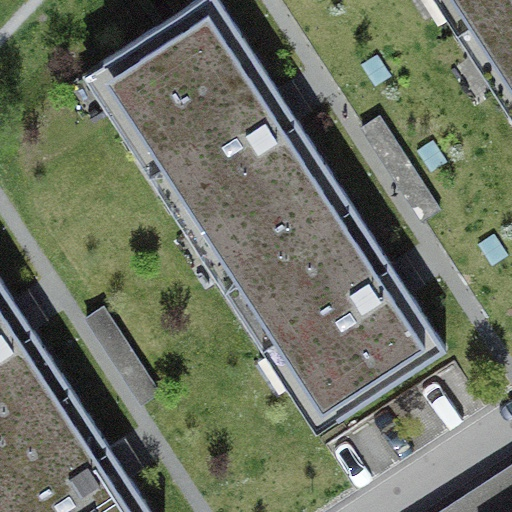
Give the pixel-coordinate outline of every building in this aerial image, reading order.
[(219,255),(237,283),(355,207),(219,0),(197,0),(104,60),(130,99),(109,113),(132,147),(152,134),(168,159),(160,164),(181,195),(169,203),(188,231),(207,218),(227,249),(219,255)] [(453,0),(468,24),(505,0),(453,0)] [(511,0),(505,0),(468,24),(484,48),(493,42),(511,71),(511,76),(493,88),(511,117),(511,116),(511,0)] [(355,207),(237,283),(256,311),(264,306),(309,375),(290,388),(318,432),(447,349),(355,207)] [(0,433),(72,387),(0,276),(0,433)] [(152,511),(72,387),(0,433),(0,510),(1,511),(152,511)] [(511,511),(511,461),(434,511),(511,511)]
